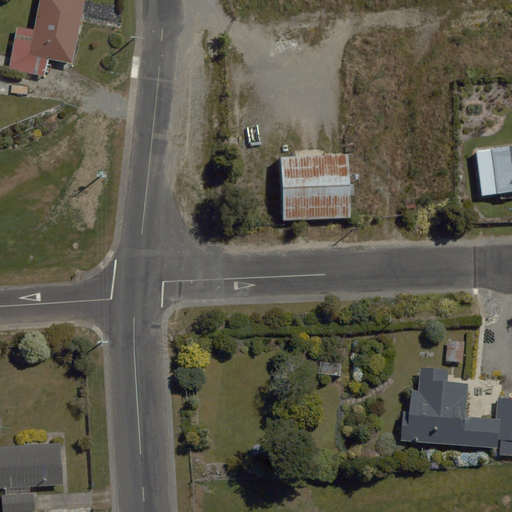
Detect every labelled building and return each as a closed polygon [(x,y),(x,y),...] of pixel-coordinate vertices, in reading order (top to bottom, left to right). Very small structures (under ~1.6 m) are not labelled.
[(85,0),(40,0),(35,30),(17,27),(8,69),(44,77),(48,58),(72,63),(85,0)] [(446,19),(447,32),(470,31),(469,18),(446,19)] [(511,147),(477,152),(483,196),(511,192),(511,147)] [(349,155),(282,157),(283,220),(351,218),(349,155)] [(447,383),(448,368),(421,367),(419,390),(412,390),(411,412),(403,411),(401,441),(497,446),(497,439),(511,439),(511,397),(496,396),(495,416),(466,415),(468,384),(447,383)] [(60,443),(0,446),(0,487),(63,484),(60,443)] [(3,511),(22,511),(35,511),(33,494),(2,496),(3,511)]
